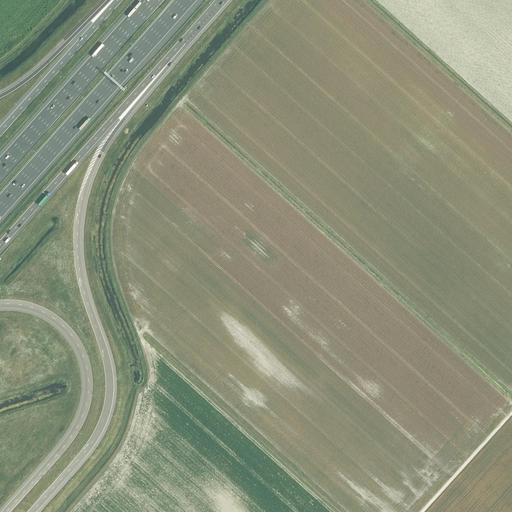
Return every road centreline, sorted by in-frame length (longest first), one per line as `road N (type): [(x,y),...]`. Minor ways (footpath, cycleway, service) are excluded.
road 1 (motorway): [(31,511),(91,441),(109,397),(77,257),(81,199),(111,135),(183,40)]
road 2 (motorway): [(0,304),(32,307),(63,326),(88,379),(77,426),(5,511)]
road 3 (motorway): [(0,208),(186,0)]
road 4 (motorway): [(0,244),(183,40)]
road 5 (motorway): [(151,0),(0,169)]
road 6 (motorway): [(117,0),(0,131)]
road 7 (motorway): [(111,0),(0,96)]
